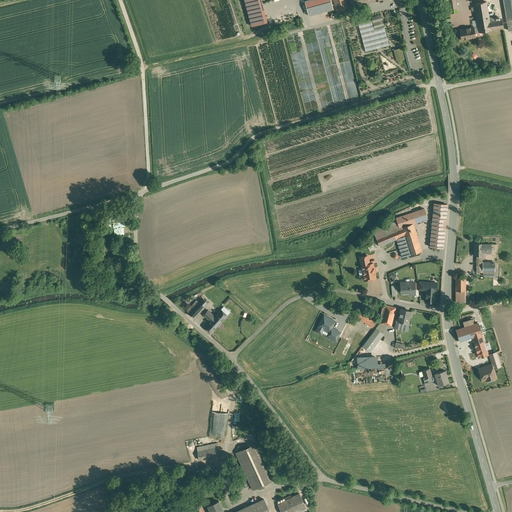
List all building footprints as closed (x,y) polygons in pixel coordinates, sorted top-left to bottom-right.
[(260,0),(243,0),(251,26),(266,22),(260,0)] [(330,0),(304,0),(308,16),(333,9),(330,0)] [(345,0),(333,0),(336,11),(348,8),(345,0)] [(444,0),(446,12),(457,11),(455,0),(444,0)] [(511,0),(503,0),(508,30),(511,29),(511,0)] [(477,26),(458,28),(460,40),(475,38),(475,36),(482,35),(482,31),(503,28),(502,19),(490,21),(487,1),(473,3),(477,26)] [(381,15),(371,17),(374,28),(384,26),(381,15)] [(371,20),(358,23),(365,51),(389,45),(384,26),(374,29),(371,20)] [(447,204),(434,203),(432,228),(445,230),(447,204)] [(424,208),(396,218),(397,221),(386,225),(382,229),(384,234),(376,238),(379,246),(396,239),(402,257),(421,251),(413,223),(427,219),(424,208)] [(445,230),(432,228),(430,247),(443,248),(445,230)] [(483,243),(474,243),(474,251),(473,251),(473,255),(474,255),(476,255),(482,256),(483,255),(483,252),(491,252),(491,244),(483,244),(483,243)] [(367,256),(360,257),(362,265),(369,264),(367,256)] [(494,262),(482,262),(482,266),(482,271),(483,271),(494,271),(494,262)] [(362,265),(361,265),(364,280),(376,278),(373,263),(369,264),(362,265)] [(20,280),(9,279),(8,286),(18,288),(20,280)] [(465,279),(456,279),(455,291),(465,291),(465,279)] [(414,282),(400,283),(401,292),(409,292),(409,294),(415,294),(414,289),(414,282)] [(437,283),(426,282),(425,289),(426,290),(425,301),(434,302),(435,291),(436,291),(437,283)] [(465,291),(455,291),(456,302),(464,302),(465,302),(465,291)] [(198,302),(189,313),(194,318),(204,307),(198,302)] [(396,308),(385,305),(380,323),(391,326),(395,312),(396,312),(396,311),(396,310),(395,310),(396,308)] [(379,324),(359,309),(355,315),(375,329),(376,328),(379,324)] [(410,311),(400,309),(398,320),(398,321),(402,322),(402,323),(403,323),(403,322),(408,323),(410,311)] [(221,310),(214,317),(208,311),(204,315),(210,321),(205,327),(211,333),(217,326),(218,326),(227,315),(221,310)] [(340,323),(320,313),(314,324),(334,334),(340,323)] [(469,326),(456,330),(459,341),(472,337),(470,329),(469,326)] [(488,355),(479,326),(470,329),(472,337),(479,358),(488,355)] [(375,329),(362,346),(370,352),(383,334),(376,328),(375,329)] [(347,343),(340,339),(334,351),(342,354),(347,343)] [(496,352),(489,354),(492,364),(491,364),(492,369),(500,366),(496,352)] [(491,364),(478,368),(481,378),(485,377),(486,379),(495,376),(492,369),(491,364)] [(429,368),(422,370),(424,378),(431,375),(429,368)] [(445,370),(435,373),(435,376),(433,376),(434,380),(437,379),(438,385),(448,382),(445,370)] [(424,378),(423,378),(425,384),(434,381),(433,376),(432,375),(431,375),(424,378)] [(237,415),(241,415),(242,401),(239,401),(238,404),(235,404),(233,418),(236,418),(237,415)] [(223,438),(227,414),(213,413),(210,437),(223,438)] [(257,443),(236,453),(253,490),(274,480),(257,443)] [(219,447),(197,452),(199,460),(220,455),(219,447)] [(299,494),(278,503),(281,511),(300,511),(306,509),(299,494)] [(241,510),(236,511),(235,511),(229,511),(230,511),(229,511),(269,511),(264,499),(263,499),(259,501),(255,503),(254,503),(250,505),(246,507),(245,507),(241,509),(241,510)] [(203,511),(199,500),(191,504),(194,511),(203,511)] [(223,511),(218,501),(208,506),(210,511),(223,511)]
